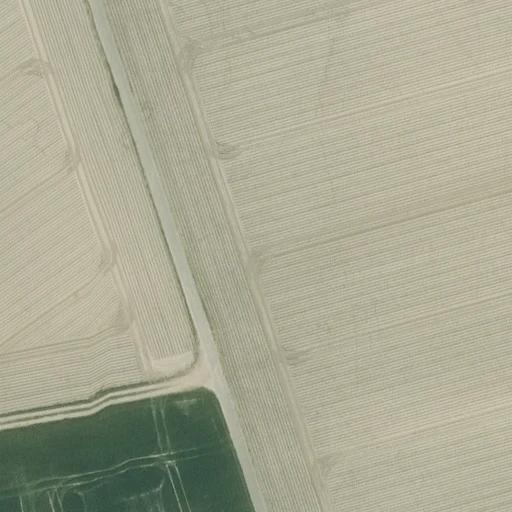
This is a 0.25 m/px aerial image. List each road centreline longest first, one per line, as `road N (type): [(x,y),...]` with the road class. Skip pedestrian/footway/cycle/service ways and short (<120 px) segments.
road 1 (track): [(93,0),(261,511)]
road 2 (track): [(217,377),(0,420)]
